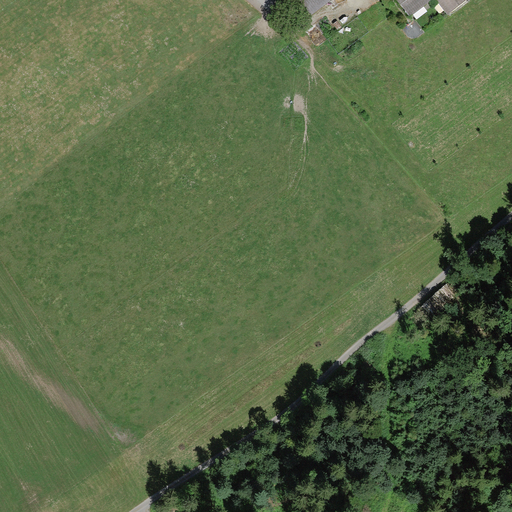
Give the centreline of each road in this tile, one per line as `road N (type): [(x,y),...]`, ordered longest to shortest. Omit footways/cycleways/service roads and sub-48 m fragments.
road 1 (track): [(137,511),(303,401),(511,215)]
road 2 (track): [(388,511),(402,310)]
